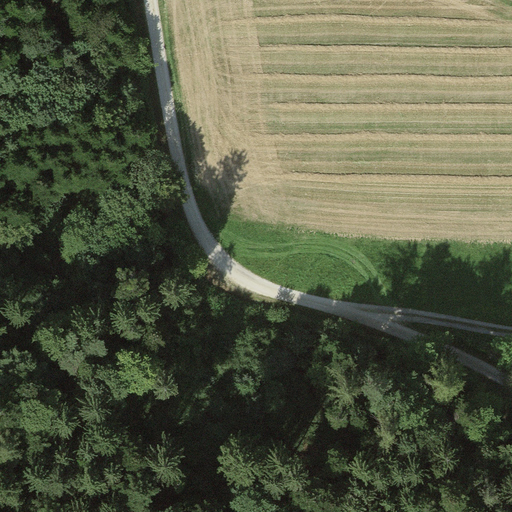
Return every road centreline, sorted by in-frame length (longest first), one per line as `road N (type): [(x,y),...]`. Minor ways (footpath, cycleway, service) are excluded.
road 1 (track): [(152,0),(188,204),(202,236),(276,283),(511,391)]
road 2 (track): [(321,302),(511,332)]
